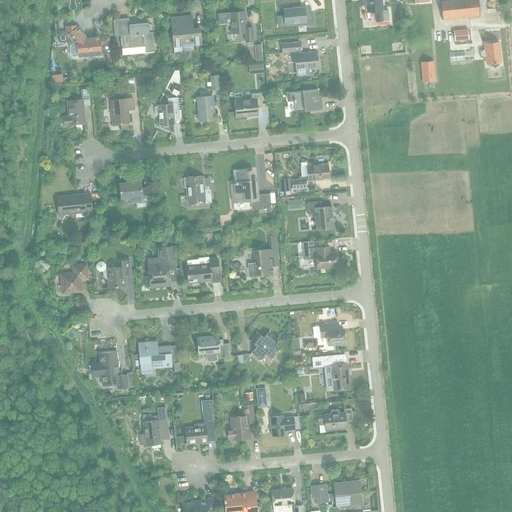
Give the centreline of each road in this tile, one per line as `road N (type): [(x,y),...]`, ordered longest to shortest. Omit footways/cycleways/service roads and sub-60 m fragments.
road 1 (residential): [(80,161),(351,134)]
road 2 (residential): [(104,318),(366,291)]
road 3 (residential): [(190,469),(382,453)]
road 4 (unclassified): [(382,453),(366,291)]
road 5 (unclassified): [(366,291),(351,134)]
road 6 (unclassified): [(351,134),(337,0)]
